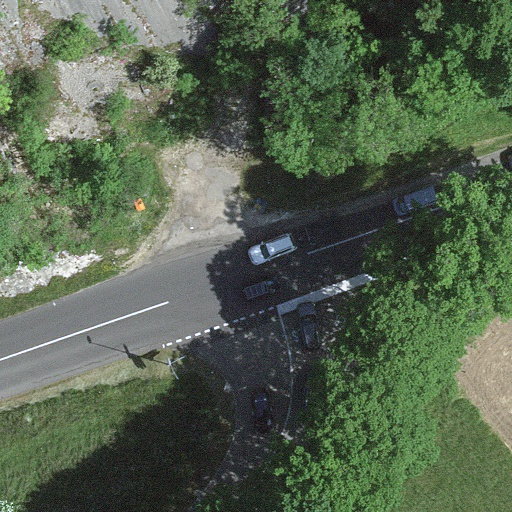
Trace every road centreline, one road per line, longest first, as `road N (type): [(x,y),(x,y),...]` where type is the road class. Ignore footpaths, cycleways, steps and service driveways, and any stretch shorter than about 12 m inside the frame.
road 1 (secondary): [(267,266),(0,358)]
road 2 (secondary): [(267,266),(289,358),(290,417),(278,469),(250,511)]
road 3 (secondary): [(511,185),(267,266)]
